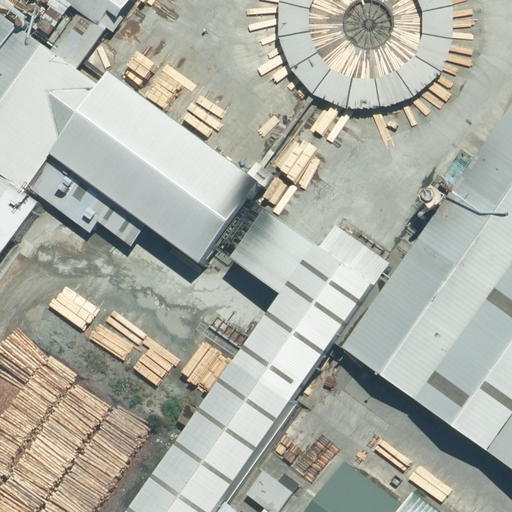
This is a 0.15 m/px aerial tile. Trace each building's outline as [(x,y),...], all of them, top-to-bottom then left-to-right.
[(285,40),(292,65),(307,87),(328,104),(352,113),(379,116),(404,110),(427,97),(445,78),(457,54),(461,28),(457,2),(456,0),(289,0),(285,14),(285,40)] [(120,84),(110,98),(0,19),(0,269),(48,203),(132,264),(152,237),(211,280),(273,194),(120,84)] [(511,125),(386,299),(347,355),(511,472),(511,125)] [(149,511),(234,511),(347,355),(386,299),(381,296),(399,270),(345,232),(328,256),(278,221),(243,269),(296,307),(149,511)] [(411,511),(409,511),(348,466),(313,511),(437,511),(421,499),(411,511)]
